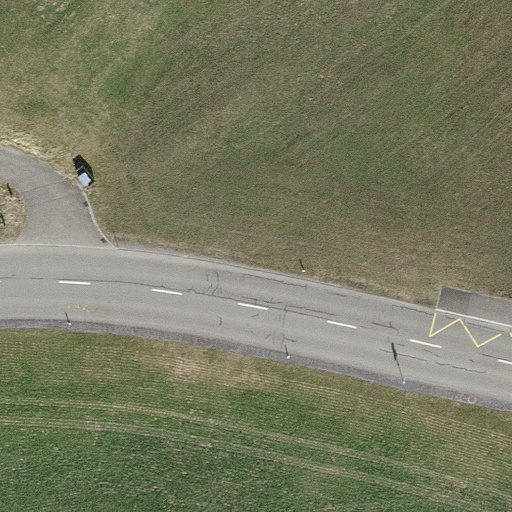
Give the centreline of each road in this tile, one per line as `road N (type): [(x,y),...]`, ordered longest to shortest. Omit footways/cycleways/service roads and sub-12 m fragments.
road 1 (tertiary): [(511,365),(214,301),(78,282),(0,283)]
road 2 (track): [(78,282),(55,200),(36,177),(0,160)]
